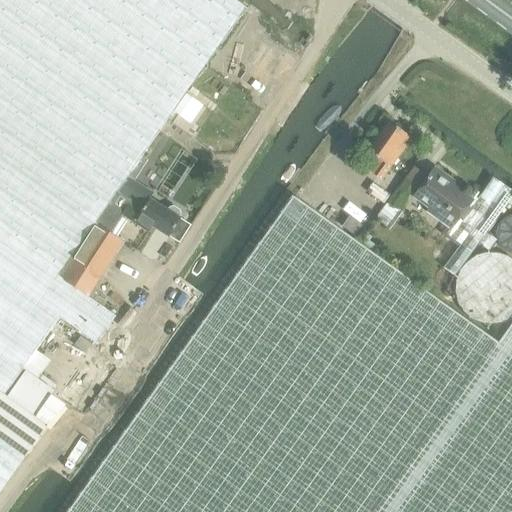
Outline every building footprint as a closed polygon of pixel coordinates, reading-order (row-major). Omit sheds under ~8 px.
[(0,0),(0,498),(1,496),(24,465),(27,461),(24,458),(0,441),(0,390),(5,394),(59,318),(96,345),(114,319),(87,299),(121,244),(95,227),(71,263),(67,261),(139,159),(243,9),(230,0),(0,0)] [(185,94),(172,112),(183,121),(196,102),(185,94)] [(379,163),(370,174),(370,175),(380,183),(410,141),(388,125),(366,154),(379,163)] [(409,197),(410,197),(429,211),(427,215),(450,232),(474,200),(452,184),(454,181),(437,168),(428,179),(413,168),(385,205),(397,213),(409,197)] [(461,246),(443,269),(454,277),(478,244),(488,252),(496,241),(485,233),(511,196),(511,192),(492,179),(450,238),(461,246)] [(388,197),(371,184),(364,193),(382,206),(388,197)] [(511,511),(511,323),(497,344),(291,198),(66,511),(511,511)] [(151,229),(167,239),(178,246),(189,227),(178,220),(178,216),(177,212),(171,209),(167,210),(164,212),(148,202),(142,211),(129,203),(121,218),(148,234),(151,229)] [(349,218),(342,228),(354,237),(361,227),(349,218)] [(74,344),(86,354),(91,347),(79,338),(74,344)] [(53,427),(5,394),(0,390),(0,441),(24,458),(31,457),(53,427)]
